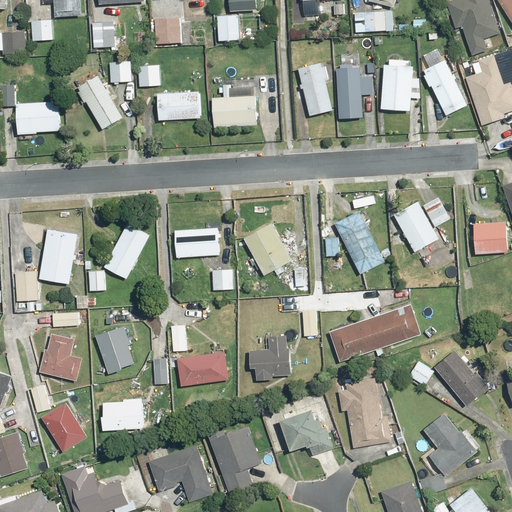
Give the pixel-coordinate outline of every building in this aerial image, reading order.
[(82,16),(80,0),(55,0),(56,17),(82,16)] [(230,0),(231,11),(257,10),(256,0),(230,0)] [(501,33),(489,0),(453,0),(447,2),(456,29),(463,26),(473,55),(488,50),(484,38),(501,33)] [(511,0),(498,0),(511,22),(511,0)] [(345,5),(333,4),(333,15),(344,15),(345,5)] [(393,11),(355,11),(355,32),(393,32),(393,11)] [(241,17),(219,16),(219,41),(241,41),(241,17)] [(318,18),(306,18),(305,27),(318,27),(318,18)] [(426,18),(414,18),(414,31),(426,32),(426,18)] [(54,19),(33,19),(34,41),(54,41),(54,19)] [(182,19),(155,19),(155,43),(182,43),(182,19)] [(115,21),(94,21),(93,47),(115,47),(115,21)] [(0,33),(0,50),(4,50),(4,55),(27,55),(27,33),(0,33)] [(483,71),(467,77),(483,125),(506,117),(505,114),(511,111),(511,82),(511,81),(505,83),(496,54),(479,60),(483,71)] [(469,105),(446,60),(423,72),(430,87),(432,86),(447,116),(469,105)] [(133,62),(112,61),(112,83),(133,83),(133,62)] [(325,62),(299,69),(311,116),(334,110),(326,79),(329,78),(325,62)] [(414,67),(385,65),(382,108),(411,110),(414,67)] [(160,67),(139,66),(139,85),(159,86),(160,67)] [(361,66),(337,68),(340,119),(364,118),(361,66)] [(124,118),(99,75),(77,88),(102,131),(124,118)] [(15,86),(1,86),(1,106),(15,107),(15,86)] [(200,92),(158,94),(160,121),(201,119),(200,92)] [(256,95),(213,97),(215,128),(258,126),(256,95)] [(60,101),(17,104),(19,134),(62,131),(60,101)] [(419,199),(394,213),(416,251),(441,237),(419,199)] [(361,209),(336,222),(361,273),(387,261),(361,209)] [(274,222),(245,237),(265,275),(294,260),(274,222)] [(508,222),(475,223),(476,253),(509,251),(508,222)] [(128,278),(150,234),(128,223),(105,266),(128,278)] [(176,229),(178,256),(220,254),(219,226),(176,229)] [(79,233),(49,228),(40,277),(71,282),(79,233)] [(341,238),(327,238),(325,257),(340,258),(341,238)] [(419,252),(423,259),(441,248),(437,241),(419,252)] [(423,259),(422,259),(431,274),(452,262),(443,247),(441,248),(423,259)] [(232,270),(232,266),(213,266),(213,289),(235,289),(235,270),(232,270)] [(307,268),(296,268),(296,286),(307,286),(307,268)] [(105,271),(89,271),(90,291),(105,291),(105,271)] [(38,310),(38,301),(38,272),(17,272),(17,301),(28,301),(28,310),(38,310)] [(88,295),(78,294),(77,309),(88,309),(88,295)] [(411,303),(331,330),(341,362),(422,335),(411,303)] [(317,311),(303,312),(304,336),(318,336),(317,311)] [(81,313),(52,312),(51,325),(81,326),(81,313)] [(126,323),(97,333),(110,373),(123,368),(123,366),(136,362),(130,343),(133,342),(126,323)] [(187,325),(173,325),(174,352),(188,352),(187,325)] [(46,347),(40,370),(78,380),(84,357),(72,353),(76,338),(53,332),(49,348),(46,347)] [(270,348),(251,348),(251,367),(257,367),(258,378),(274,378),(274,376),(292,375),(290,347),(288,347),(287,334),(270,335),(270,348)] [(456,349),(436,365),(468,405),(491,387),(477,371),(475,372),(456,349)] [(178,358),(182,385),(229,378),(225,351),(178,358)] [(168,358),(154,359),(155,384),(169,384),(168,358)] [(418,361),(410,375),(427,386),(436,373),(418,361)] [(0,410),(14,375),(0,369),(0,410)] [(376,376),(338,382),(342,410),(348,409),(354,447),(392,441),(388,415),(383,416),(376,376)] [(143,400),(104,401),(105,430),(144,428),(143,400)] [(67,401),(43,416),(64,451),(89,436),(67,401)] [(313,408),(282,418),(292,450),(308,445),(309,447),(311,446),(313,455),(334,448),(327,426),(324,427),(319,414),(316,415),(313,408)] [(445,412),(424,428),(440,447),(431,454),(448,475),(479,450),(462,429),(460,431),(445,412)] [(225,428),(209,434),(231,495),(255,487),(248,467),(262,462),(249,425),(226,433),(225,428)] [(19,431),(0,436),(0,470),(2,476),(29,468),(24,452),(26,452),(19,431)] [(214,494),(197,444),(149,460),(160,492),(178,485),(177,482),(182,480),(190,502),(214,494)] [(87,465),(62,473),(75,511),(107,511),(130,505),(122,480),(107,485),(98,479),(95,471),(89,473),(87,465)] [(423,511),(413,479),(382,490),(389,511),(423,511)] [(493,511),(472,486),(445,507),(448,511),(493,511)] [(61,511),(56,499),(47,502),(43,489),(0,504),(0,511),(61,511)]
